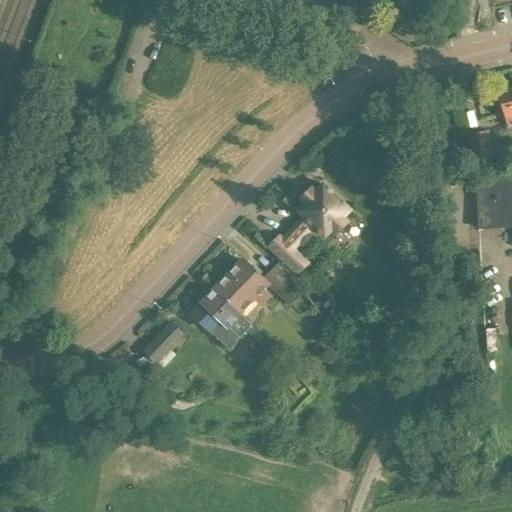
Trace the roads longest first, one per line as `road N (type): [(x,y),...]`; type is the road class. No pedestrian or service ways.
road 1 (residential): [(0,366),(36,364),(87,346),(310,117),(417,65)]
road 2 (unclassified): [(395,423),(438,339),(446,302),(435,87),(417,65)]
